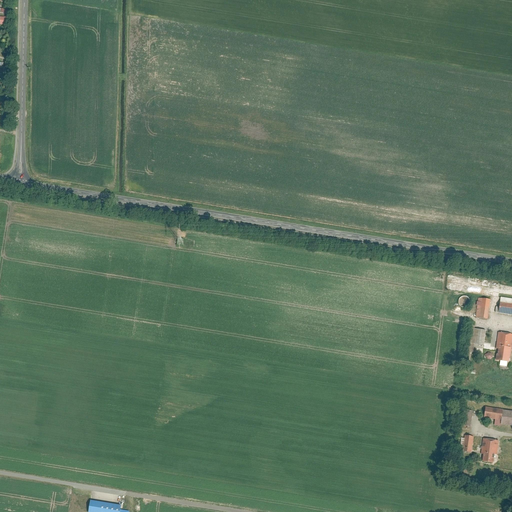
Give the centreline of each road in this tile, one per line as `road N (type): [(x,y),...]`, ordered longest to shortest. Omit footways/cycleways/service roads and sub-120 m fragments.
road 1 (tertiary): [(19,183),(511,260)]
road 2 (tertiary): [(24,0),(19,183)]
